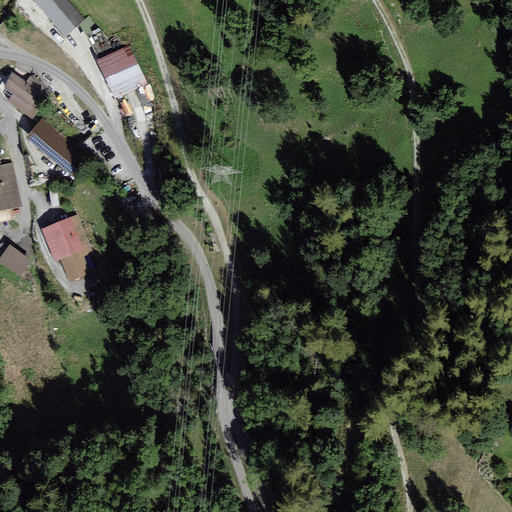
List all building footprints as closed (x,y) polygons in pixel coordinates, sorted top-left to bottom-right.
[(66,0),(35,0),(68,38),(86,23),(66,0)] [(130,50),(100,63),(117,101),(147,88),(130,50)] [(29,84),(15,76),(6,92),(15,98),(11,105),(35,122),(44,105),(41,103),(50,85),(34,75),(29,84)] [(87,159),(42,122),(32,134),(76,171),(87,159)] [(0,155),(0,225),(16,222),(13,214),(25,210),(12,166),(4,168),(0,155)] [(51,205),(58,204),(57,190),(49,190),(51,205)] [(77,219),(45,232),(60,265),(63,263),(73,284),(90,276),(83,259),(92,255),(77,219)] [(32,262),(15,249),(3,264),(20,277),(32,262)]
